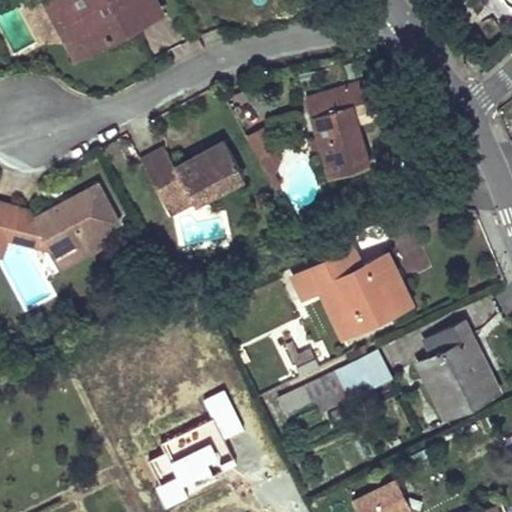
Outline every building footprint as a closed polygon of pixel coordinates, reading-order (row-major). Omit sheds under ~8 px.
[(46,0),(53,11),(62,7),(63,0),(46,0)] [(63,0),(62,7),(53,11),(70,42),(79,37),(84,46),(132,20),(128,12),(150,0),(63,0)] [(152,0),(150,0),(128,12),(132,20),(156,7),(152,0)] [(79,37),(70,42),(75,51),(84,46),(79,37)] [(472,52),(462,57),(470,70),(480,64),(472,52)] [(359,78),(345,82),(351,102),(365,98),(359,78)] [(351,102),(345,82),(306,93),(330,173),(368,162),(351,102)] [(140,158),(161,197),(184,184),(193,198),(194,200),(242,173),(223,138),(174,164),(164,146),(140,158)] [(274,147),(258,155),(272,183),(274,188),(279,179),(274,170),(280,159),(274,147)] [(431,185),(424,170),(404,179),(411,195),(431,185)] [(411,195),(404,179),(398,182),(406,197),(411,195)] [(103,243),(113,214),(95,182),(71,195),(74,200),(63,205),(56,203),(33,216),(31,217),(27,210),(0,204),(0,250),(3,238),(48,248),(51,254),(64,247),(71,259),(103,243)] [(184,184),(161,197),(169,211),(193,198),(184,184)] [(318,216),(301,224),(305,235),(323,227),(318,216)] [(399,305),(384,275),(395,270),(386,252),(360,264),(352,246),(292,274),(301,293),(318,285),(340,333),(399,305)] [(174,284),(192,273),(184,258),(166,268),(174,284)] [(395,270),(384,275),(399,305),(409,300),(395,270)] [(423,340),(431,355),(447,386),(433,393),(444,415),(497,389),(463,320),(423,340)] [(9,324),(6,335),(22,339),(24,328),(9,324)] [(292,337),(284,341),(296,365),(315,357),(309,345),(298,350),(292,337)] [(327,392),(316,398),(321,408),(390,375),(377,349),(320,377),(327,392)] [(431,355),(418,362),(433,393),(447,386),(431,355)] [(315,357),(296,365),(300,374),(318,365),(315,357)] [(356,410),(351,400),(331,410),(336,420),(356,410)] [(399,440),(395,433),(387,438),(391,445),(399,440)] [(166,456),(166,492),(223,493),(224,456),(166,456)] [(408,511),(414,509),(396,477),(354,498),(361,511),(408,511)]
